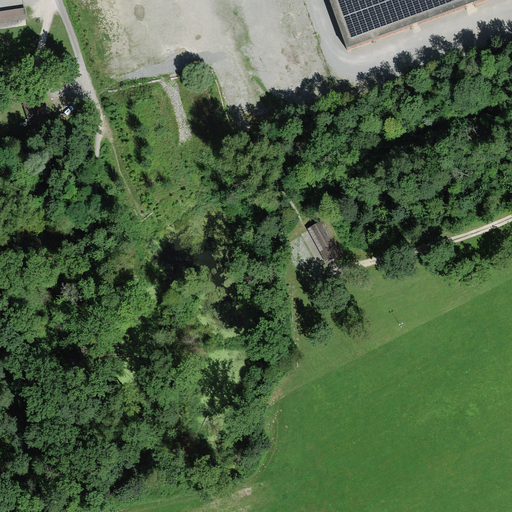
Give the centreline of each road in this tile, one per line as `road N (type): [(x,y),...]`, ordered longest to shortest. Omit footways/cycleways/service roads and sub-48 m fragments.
road 1 (track): [(98,511),(76,471),(98,117),(58,0)]
road 2 (track): [(511,217),(285,295)]
